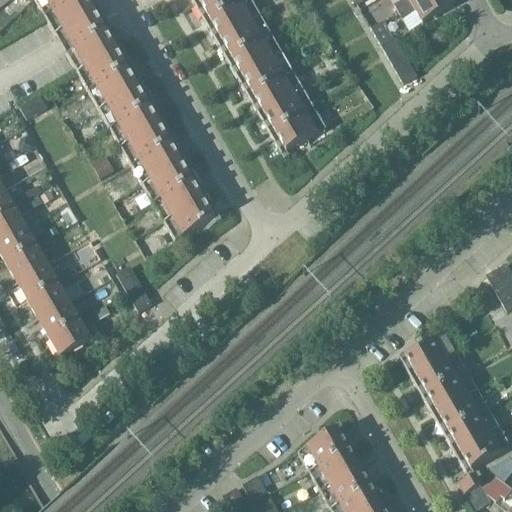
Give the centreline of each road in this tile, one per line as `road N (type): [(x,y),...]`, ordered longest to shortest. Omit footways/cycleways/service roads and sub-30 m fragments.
road 1 (residential): [(268,242),(496,32)]
road 2 (residential): [(268,242),(133,5)]
road 3 (residential): [(72,419),(268,242)]
road 4 (residential): [(339,362),(511,205)]
road 5 (residential): [(172,511),(339,362)]
road 6 (residential): [(426,511),(339,362)]
road 7 (residential): [(0,86),(133,5)]
